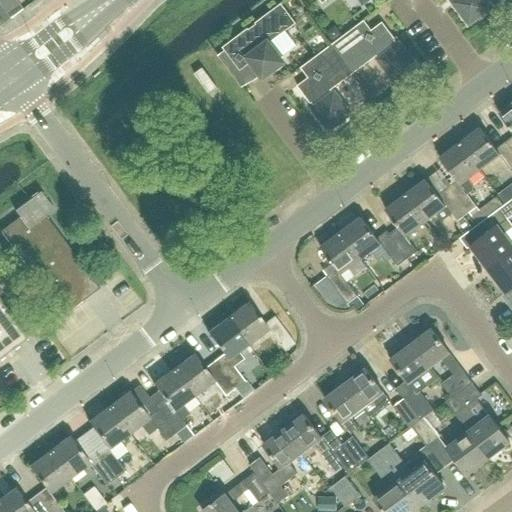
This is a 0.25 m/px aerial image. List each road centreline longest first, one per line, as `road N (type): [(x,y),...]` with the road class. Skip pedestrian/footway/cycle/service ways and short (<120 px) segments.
road 1 (unclassified): [(185,309),(12,81)]
road 2 (residential): [(330,346),(142,486),(135,500),(143,511)]
road 3 (residential): [(511,380),(434,282),(415,282),(330,346)]
road 4 (unclassified): [(0,448),(185,309)]
road 5 (unclassified): [(341,192),(483,85)]
road 6 (tertiary): [(12,81),(120,0)]
road 7 (residential): [(341,192),(268,95)]
